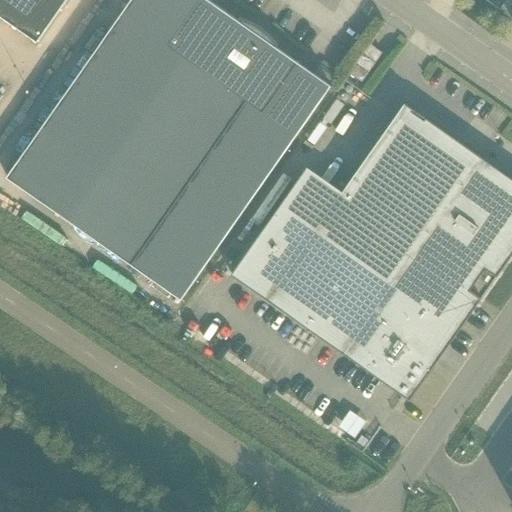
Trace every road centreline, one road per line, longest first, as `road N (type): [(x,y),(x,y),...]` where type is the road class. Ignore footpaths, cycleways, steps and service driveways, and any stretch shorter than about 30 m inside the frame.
road 1 (unknown): [(424,446),(225,300)]
road 2 (unknown): [(110,0),(20,141)]
road 3 (unknown): [(427,22),(327,152)]
road 4 (unknown): [(0,121),(83,0)]
road 5 (unclassified): [(511,81),(395,0)]
